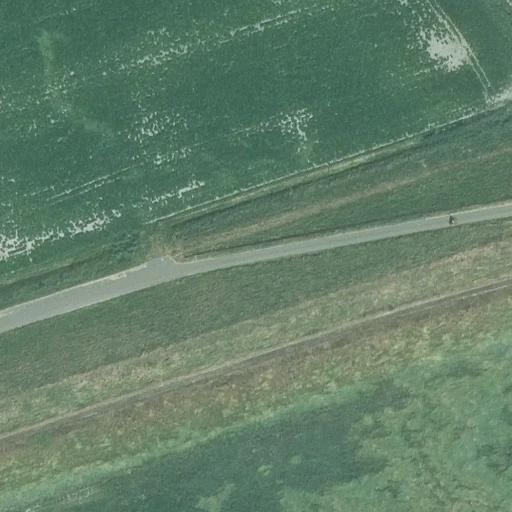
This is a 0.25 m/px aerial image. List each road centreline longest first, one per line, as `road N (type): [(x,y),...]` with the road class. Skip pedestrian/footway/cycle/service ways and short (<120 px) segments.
road 1 (track): [(511,276),(423,297),(0,435)]
road 2 (unclassified): [(0,323),(232,259),(511,214)]
